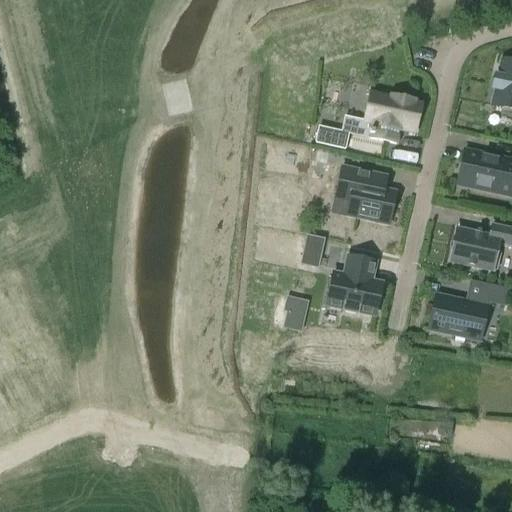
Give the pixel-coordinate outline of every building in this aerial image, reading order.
[(511,63),(501,61),(497,78),(495,77),(492,90),(494,91),(491,107),(511,112),(511,63)] [(389,98),(369,94),(363,124),(370,125),(367,139),(395,145),(398,131),(414,135),(420,105),(415,104),(415,103),(389,97),(389,98)] [(348,134),(316,127),(313,142),(344,149),(348,134)] [(316,148),(314,160),(324,163),(327,151),(316,148)] [(282,149),(279,161),(284,162),(285,163),(283,174),(301,178),(306,154),(282,149)] [(511,195),(511,162),(463,152),(456,182),(470,185),(469,189),(511,198),(511,195)] [(335,196),(349,199),(345,217),(387,226),(393,199),(382,197),(386,179),(340,169),(335,196)] [(456,230),(448,264),(491,273),(492,271),(496,271),(499,256),(495,255),(497,245),(510,248),(511,248),(511,231),(491,227),(489,238),(456,230)] [(258,228),(255,241),(258,242),(256,252),(270,255),(269,262),(292,267),(295,251),(285,249),(288,235),(258,228)] [(322,241),(306,238),(300,266),(316,270),(322,241)] [(374,264),(347,258),(342,277),(332,275),(325,307),(343,311),(342,313),(356,316),(357,314),(374,318),(381,285),(370,283),(374,264)] [(470,282),(466,304),(486,308),(487,302),(504,306),(507,290),(470,282)] [(435,297),(427,332),(478,343),(486,308),(466,304),(435,297)] [(287,313),(283,329),(299,333),(303,316),(301,316),(303,303),(287,299),(286,299),(283,312),(284,312),(287,313)] [(291,358),(287,388),(291,389),(292,398),(332,394),(359,397),(363,367),(332,363),(333,354),(296,350),(295,359),(291,358)] [(441,424),(439,436),(450,438),(452,426),(441,424)]
